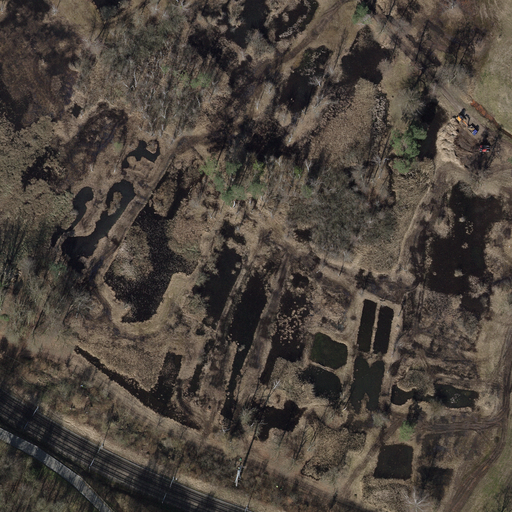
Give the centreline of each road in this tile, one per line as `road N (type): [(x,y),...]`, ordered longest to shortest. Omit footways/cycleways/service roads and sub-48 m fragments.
road 1 (track): [(361,511),(178,434),(63,359),(0,350)]
road 2 (track): [(362,0),(461,110),(511,147)]
road 3 (track): [(0,432),(58,465),(104,511)]
